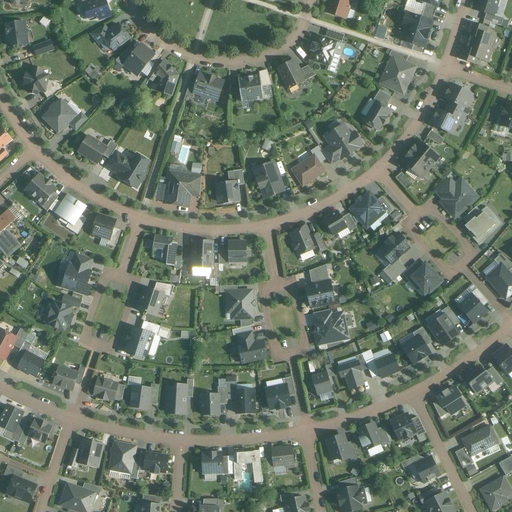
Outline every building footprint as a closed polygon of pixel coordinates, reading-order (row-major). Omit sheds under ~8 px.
[(94,0),(83,4),(88,19),(97,16),(99,20),(111,15),(105,0),(94,0)] [(329,0),(326,12),(345,19),(351,0),(329,0)] [(498,0),(479,0),(476,10),(486,14),(493,16),(493,15),(495,14),(497,9),(496,7),(498,0)] [(437,7),(426,3),(423,12),(434,16),(437,7)] [(434,16),(423,12),(421,18),(432,22),(434,16)] [(421,18),(406,13),(403,25),(406,26),(402,40),(414,44),(424,47),(432,22),(421,18)] [(493,16),(486,14),(484,21),(501,26),(503,19),(493,16)] [(24,22),(6,25),(6,27),(7,34),(7,35),(8,34),(9,46),(18,45),(21,47),(25,47),(27,44),(26,35),(29,31),(25,28),(24,22)] [(487,28),(472,23),(468,35),(470,36),(468,42),(492,50),(494,45),(493,44),(495,37),(485,34),(487,28)] [(109,33),(103,37),(106,40),(113,50),(114,49),(117,50),(119,48),(119,45),(129,38),(119,25),(109,33)] [(104,26),(90,34),(99,45),(106,40),(103,37),(109,33),(104,26)] [(345,35),(327,29),(324,39),(337,43),(336,43),(341,45),(345,35)] [(324,39),(317,37),(315,45),(313,44),(311,51),(313,51),(310,59),(329,66),(336,43),(337,43),(324,39)] [(50,42),(34,48),(37,56),(53,50),(51,50),(48,43),(50,42)] [(492,50),(468,42),(466,48),(464,47),(460,59),(475,64),(477,59),(487,62),(489,55),(490,55),(492,50)] [(154,55),(141,44),(135,52),(125,65),(138,75),(149,61),(154,55)] [(424,47),(414,44),(412,51),(421,54),(424,47)] [(129,48),(116,61),(123,67),(125,65),(135,52),(129,48)] [(409,56),(392,50),(389,56),(393,57),(406,63),(409,56)] [(154,55),(149,61),(155,66),(157,62),(161,56),(156,52),(154,55)] [(406,63),(393,57),(380,84),(403,94),(416,67),(406,63)] [(294,61),(278,69),(289,89),(304,82),(299,71),(294,61)] [(162,65),(157,62),(155,66),(147,77),(152,80),(155,75),(162,65)] [(169,67),(164,62),(162,65),(155,75),(160,77),(162,79),(158,91),(171,95),(177,76),(173,71),(170,67),(169,67)] [(308,66),(299,71),(304,82),(316,76),(308,66)] [(43,70),(34,68),(32,74),(27,73),(24,86),(30,87),(28,93),(37,95),(38,90),(42,91),(45,91),(48,80),(48,76),(42,75),(43,70)] [(267,70),(259,72),(260,76),(262,87),(272,86),(267,70)] [(208,77),(200,75),(197,84),(194,93),(202,95),(202,96),(209,99),(209,98),(218,100),(223,82),(215,80),(216,79),(208,76),(208,77)] [(260,76),(238,79),(242,102),(264,99),(262,87),(260,76)] [(58,82),(48,80),(45,91),(42,91),(47,99),(62,89),(58,82)] [(197,84),(190,82),(186,95),(193,98),(194,93),(197,84)] [(472,95),(451,85),(448,91),(446,94),(447,94),(445,98),(450,101),(447,107),(466,117),(469,111),(465,109),(472,95)] [(392,98),(380,90),(373,101),(376,103),(377,102),(385,108),(392,98)] [(61,101),(56,106),(54,105),(51,108),(52,110),(44,118),(58,132),(75,115),(61,101)] [(385,108),(377,102),(376,103),(365,122),(377,130),(381,123),(383,124),(387,117),(386,117),(389,110),(385,108)] [(511,103),(508,102),(506,109),(501,107),(498,117),(503,119),(500,126),(509,128),(509,129),(511,129),(511,103)] [(466,117),(447,107),(444,113),(438,111),(436,114),(434,117),(435,117),(431,124),(452,134),(459,121),(463,123),(466,117)] [(81,113),(70,125),(76,130),(87,119),(81,113)] [(1,126),(0,127),(0,151),(3,148),(13,140),(1,126)] [(350,136),(343,126),(331,134),(330,132),(324,136),(329,143),(330,142),(333,146),(341,158),(342,160),(358,149),(357,147),(362,144),(355,133),(350,136)] [(444,140),(431,131),(427,137),(440,146),(444,140)] [(107,148),(90,138),(87,138),(79,152),(97,164),(103,155),(107,148)] [(111,141),(107,148),(103,155),(109,159),(118,146),(111,141)] [(439,158),(419,141),(415,147),(415,146),(414,147),(411,151),(410,152),(430,168),(439,158)] [(322,152),(319,146),(311,152),(314,156),(319,164),(327,159),(322,152)] [(333,146),(322,152),(327,159),(331,165),(341,158),(333,146)] [(3,148),(0,151),(0,162),(9,154),(3,148)] [(132,162),(116,152),(106,167),(120,176),(119,178),(137,189),(146,174),(143,173),(150,162),(137,154),(132,162)] [(430,168),(410,152),(407,156),(406,157),(402,162),(422,179),(430,168)] [(314,156),(293,170),(303,186),(325,172),(319,164),(314,156)] [(201,173),(202,164),(193,163),(192,172),(201,173)] [(272,165),(256,171),(259,179),(257,180),(260,189),(263,188),(266,196),(282,190),(277,178),(279,177),(278,172),(276,173),(272,165)] [(242,170),(234,171),(237,186),(238,186),(244,185),(242,170)] [(229,182),(216,184),(218,197),(222,196),(223,204),(239,202),(237,191),(239,190),(238,186),(237,186),(234,171),(228,172),(229,182)] [(191,175),(169,172),(165,204),(188,207),(191,192),(189,192),(191,175)] [(412,185),(401,173),(396,178),(406,190),(412,185)] [(39,175),(25,190),(42,205),(43,205),(54,193),(57,190),(51,185),(51,180),(46,181),(39,175)] [(202,177),(191,175),(189,192),(191,192),(201,193),(202,177)] [(439,205),(454,222),(479,200),(461,180),(455,185),(450,179),(435,193),(443,202),(439,205)] [(54,193),(43,205),(42,205),(41,206),(47,212),(49,210),(49,209),(56,200),(58,197),(54,193)] [(377,202),(369,193),(352,209),(357,214),(357,217),(360,220),(363,221),(368,227),(385,212),(385,211),(377,202)] [(86,207),(68,195),(62,204),(56,214),(69,223),(74,226),(81,215),(86,207)] [(394,210),(382,197),(377,202),(385,211),(385,212),(388,215),(394,210)] [(56,200),(49,209),(49,210),(56,214),(62,204),(56,200)] [(11,208),(0,217),(0,247),(9,258),(23,246),(8,228),(20,218),(11,208)] [(463,231),(478,248),(502,226),(486,210),(481,214),(476,209),(462,221),(467,227),(463,231)] [(338,211),(324,220),(333,236),(347,228),(348,228),(342,218),(338,211)] [(357,228),(349,214),(342,218),(348,228),(347,228),(350,232),(357,228)] [(81,215),(74,226),(69,223),(66,227),(77,235),(87,219),(81,215)] [(115,221),(98,216),(92,234),(93,234),(95,236),(100,238),(102,237),(109,239),(113,228),(115,221)] [(121,230),(113,228),(109,239),(107,245),(115,247),(121,230)] [(306,228),(291,234),(295,242),(294,245),(295,249),(298,250),(300,255),(314,249),(315,249),(310,237),(306,228)] [(319,234),(310,237),(315,249),(314,249),(316,254),(326,250),(319,234)] [(379,251),(392,266),(412,248),(398,234),(379,251)] [(173,239),(155,236),(153,249),(163,250),(162,261),(167,261),(167,265),(174,266),(177,244),(173,243),(173,239)] [(212,243),(194,242),(194,250),(192,252),(192,256),(194,259),(193,267),(211,268),(211,264),(212,243)] [(246,242),(229,242),(229,246),(229,262),(247,262),(246,242)] [(229,262),(229,246),(219,246),(219,264),(229,264),(229,262)] [(76,251),(72,265),(89,271),(93,260),(76,251)] [(498,260),(502,265),(509,273),(511,270),(511,266),(502,256),(498,260)] [(62,287),(87,296),(91,286),(87,285),(91,272),(89,271),(72,265),(70,264),(67,272),(64,271),(62,278),(65,279),(62,287)] [(219,264),(211,264),(211,268),(210,279),(219,279),(219,264)] [(405,278),(423,298),(442,281),(428,265),(424,269),(419,264),(405,278)] [(330,281),(326,265),(310,272),(312,285),(330,281)] [(486,280),(506,302),(511,296),(511,275),(509,273),(502,265),(486,280)] [(311,307),(334,302),(330,281),(312,285),(306,286),(308,293),(306,294),(307,301),(309,300),(311,307)] [(170,297),(174,286),(157,283),(154,291),(164,294),(163,295),(170,297)] [(138,310),(157,316),(163,295),(164,294),(154,291),(145,288),(138,310)] [(472,295),(483,307),(489,302),(477,289),(471,294),(472,295)] [(253,319),(252,291),(237,292),(227,292),(228,312),(233,312),(236,314),(236,319),(240,319),(253,319)] [(459,307),(474,323),(487,312),(483,307),(472,295),(459,307)] [(63,301),(79,307),(81,301),(64,296),(63,301)] [(47,325),(64,331),(66,324),(70,325),(73,316),(69,314),(71,308),(54,302),(52,309),(50,308),(46,317),(49,318),(47,325)] [(445,315),(452,326),(458,321),(449,307),(442,311),(445,315)] [(325,311),(313,313),(316,325),(328,323),(326,317),(325,311)] [(316,334),(318,345),(340,340),(340,336),(347,335),(343,313),(331,316),(326,317),(328,323),(316,325),(318,334),(316,334)] [(452,326),(445,315),(429,326),(442,346),(458,335),(452,326)] [(253,319),(240,319),(241,328),(254,325),(253,319)] [(144,321),(141,330),(154,335),(158,336),(161,327),(144,321)] [(420,337),(426,347),(432,343),(422,327),(413,334),(416,339),(420,337)] [(147,356),(151,343),(154,335),(141,330),(134,328),(131,336),(130,335),(129,336),(127,343),(129,343),(126,351),(134,354),(133,355),(142,358),(143,355),(147,356)] [(17,338),(0,329),(0,357),(5,360),(13,345),(17,338)] [(17,338),(13,345),(21,349),(29,334),(21,329),(17,338)] [(239,343),(240,342),(252,340),(253,339),(252,332),(237,335),(239,343)] [(35,337),(29,334),(21,349),(17,357),(23,360),(27,352),(35,337)] [(402,348),(413,364),(419,360),(419,361),(425,357),(424,356),(430,353),(426,347),(420,337),(416,339),(402,348)] [(243,362),(266,357),(262,342),(253,344),(252,340),(240,342),(241,346),(239,347),(241,354),(239,354),(241,362),(243,361),(243,362)] [(490,361),(505,379),(511,373),(511,355),(506,348),(490,361)] [(19,368),(36,377),(44,361),(27,352),(23,360),(19,368)] [(380,375),(382,378),(399,371),(393,356),(375,363),(380,375)] [(372,379),(380,375),(375,363),(374,359),(365,362),(372,379)] [(338,368),(342,381),(347,379),(352,394),(364,390),(360,375),(364,374),(360,361),(338,368)] [(78,373),(75,383),(80,385),(86,368),(80,366),(78,373)] [(54,384),(72,390),(75,383),(78,373),(59,367),(54,384)] [(464,382),(475,397),(493,384),(486,375),(481,368),(464,382)] [(493,370),(486,375),(493,384),(497,389),(503,384),(493,370)] [(314,380),(319,398),(335,394),(331,379),(329,375),(314,380)] [(286,386),(288,396),(295,395),(292,377),(283,379),(284,386),(286,386)] [(118,384),(98,379),(94,395),(100,397),(100,399),(107,401),(108,399),(114,401),(118,384)] [(226,383),(226,387),(226,400),(237,399),(236,391),(236,383),(226,383)] [(125,386),(118,384),(114,400),(122,402),(125,386)] [(187,397),(187,386),(176,386),(176,389),(167,389),(166,412),(175,413),(175,414),(186,414),(187,397)] [(266,390),(270,409),(277,408),(278,410),(284,409),(283,407),(290,405),(288,396),(286,386),(284,386),(266,390)] [(131,407),(148,410),(151,389),(134,387),(131,407)] [(218,395),(219,404),(226,404),(226,400),(226,387),(218,387),(218,395)] [(454,389),(436,400),(438,403),(446,416),(464,404),(454,389)] [(237,399),(237,414),(254,413),(254,391),(236,391),(237,399)] [(202,415),(219,415),(219,404),(218,395),(202,395),(202,402),(200,402),(201,409),(202,408),(202,415)] [(440,419),(446,416),(438,403),(432,406),(440,419)] [(8,405),(0,422),(0,425),(7,429),(14,432),(19,423),(23,413),(8,405)] [(391,422),(392,425),(392,426),(400,441),(416,433),(407,414),(391,422)] [(418,417),(411,420),(410,421),(416,433),(416,434),(417,437),(426,433),(418,417)] [(31,429),(28,436),(44,444),(52,427),(47,425),(48,423),(41,420),(40,421),(36,419),(31,429)] [(14,432),(7,429),(4,436),(18,442),(26,426),(19,423),(14,432)] [(373,423),(360,429),(358,430),(361,438),(359,439),(362,447),(365,446),(366,450),(382,443),(373,423)] [(26,426),(18,442),(24,445),(28,436),(31,429),(26,426)] [(499,443),(490,426),(462,440),(466,447),(471,457),(499,443)] [(391,443),(389,439),(384,427),(376,430),(382,443),(382,444),(383,447),(391,443)] [(351,458),(346,442),(344,435),(326,440),(332,460),(340,458),(341,461),(351,458)] [(79,463),(87,465),(89,464),(98,465),(103,445),(95,443),(93,440),(90,442),(83,441),(81,451),(78,463),(79,463)] [(346,443),(349,453),(351,458),(350,458),(351,461),(358,458),(353,441),(346,443)] [(136,447),(115,443),(110,470),(131,474),(133,462),(136,447)] [(471,457),(466,447),(456,453),(464,469),(474,464),(471,457)] [(291,448),(283,449),(272,450),(274,466),(286,465),(286,468),(294,467),(292,448),(291,448)] [(79,463),(78,463),(81,451),(74,449),(68,466),(77,468),(79,463)] [(255,483),(257,483),(263,482),(259,451),(234,453),(235,480),(242,480),(242,464),(252,463),(255,483)] [(140,463),(138,471),(144,471),(144,470),(147,453),(141,452),(140,463)] [(147,453),(144,470),(151,471),(150,473),(159,474),(159,472),(165,473),(167,457),(147,453)] [(203,454),(203,467),(204,474),(222,473),(222,453),(203,454)] [(268,473),(271,472),(274,472),(272,454),(266,455),(268,473)] [(416,457),(412,458),(401,463),(404,470),(418,463),(416,457)] [(440,475),(439,473),(431,457),(408,468),(414,479),(420,476),(424,484),(440,476),(440,475)] [(511,458),(497,467),(503,477),(511,472),(511,458)] [(138,471),(140,463),(133,462),(131,474),(130,478),(137,479),(138,471)] [(14,477),(22,480),(25,472),(8,465),(4,475),(13,479),(14,477)] [(30,503),(37,486),(22,480),(14,477),(13,479),(7,493),(15,497),(16,499),(20,500),(22,499),(30,503)] [(511,492),(503,477),(481,490),(493,511),(502,506),(499,501),(511,492)] [(356,478),(341,482),(339,483),(341,490),(357,486),(358,487),(356,478)] [(99,496),(102,488),(85,483),(83,490),(95,494),(94,495),(99,496)] [(62,505),(82,511),(88,511),(94,495),(95,494),(83,490),(68,485),(62,505)] [(337,491),(338,495),(341,511),(349,511),(362,509),(361,504),(366,503),(363,489),(358,490),(357,487),(337,491)] [(419,497),(423,504),(440,495),(436,489),(419,497)] [(426,511),(456,511),(447,492),(440,495),(423,504),(426,511)] [(286,501),(289,500),(290,500),(299,498),(298,493),(280,496),(281,502),(286,502),(286,501)] [(161,497),(143,495),(142,503),(143,503),(160,504),(161,497)] [(307,511),(309,511),(308,505),(306,505),(304,497),(286,501),(287,507),(285,507),(285,511),(307,511)] [(219,500),(211,500),(204,500),(203,507),(218,508),(219,500)] [(141,511),(159,511),(160,504),(143,503),(142,503),(141,511)]
